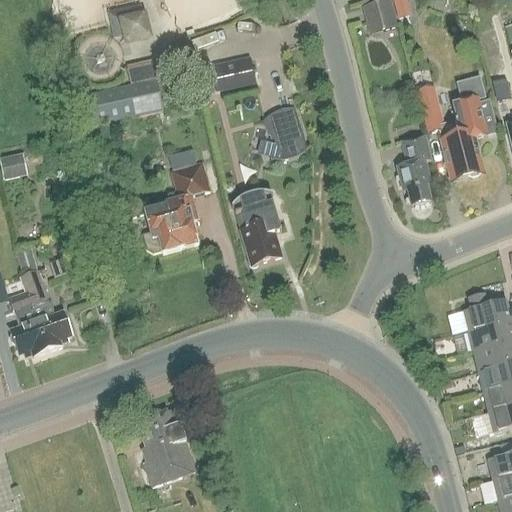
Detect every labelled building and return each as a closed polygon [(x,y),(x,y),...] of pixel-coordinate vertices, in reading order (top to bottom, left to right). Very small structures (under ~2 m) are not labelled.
[(404,0),(397,0),(392,1),(397,21),(409,18),(404,0)] [(390,2),(366,8),(370,22),(379,20),(383,34),(397,30),(390,2)] [(123,43),(151,39),(148,14),(119,18),(123,43)] [(255,86),(249,60),(208,69),(214,95),(255,86)] [(434,89),(417,93),(428,136),(440,133),(453,185),(471,180),(474,181),(481,180),(483,177),(486,176),(477,141),(488,138),(479,103),(484,102),(479,80),(456,86),(461,106),(452,108),(455,123),(443,126),(434,89)] [(155,82),(79,99),(86,131),(163,114),(155,82)] [(268,163),(278,164),(282,164),(285,163),(287,163),(293,160),(297,159),(302,156),(307,152),(310,150),(309,148),(305,152),(295,116),(260,126),(274,148),(279,163),(269,161),(268,163)] [(408,167),(398,170),(404,194),(409,193),(412,207),(416,207),(420,208),(424,207),(427,204),(431,203),(427,187),(432,186),(426,164),(432,162),(426,138),(402,144),(408,167)] [(26,179),(22,157),(0,161),(0,171),(2,183),(26,179)] [(193,200),(210,194),(203,167),(171,175),(178,201),(168,204),(170,208),(145,214),(151,236),(143,238),(147,253),(154,257),(162,255),(162,256),(199,247),(194,225),(199,223),(193,200)] [(236,218),(239,217),(247,214),(252,231),(241,234),(251,269),(253,269),(282,260),(275,236),(281,234),(273,205),(265,207),(262,197),(267,197),(272,198),(272,197),(267,196),(262,196),(258,196),(255,196),(252,197),(250,197),(247,198),(245,199),(243,201),(240,202),(238,204),(236,205),(233,208),(232,210),(233,211),(233,210),(236,218)] [(13,252),(21,278),(36,273),(28,247),(13,252)] [(72,259),(48,266),(53,280),(76,273),(72,259)] [(37,274),(20,280),(25,295),(47,356),(62,351),(60,345),(71,341),(67,329),(68,324),(67,321),(63,319),(62,315),(53,318),(37,274)] [(47,356),(25,295),(8,301),(19,331),(9,334),(11,339),(10,342),(11,346),(14,348),(18,360),(31,355),(33,361),(47,356)] [(482,296),(466,300),(470,313),(485,309),(482,296)] [(511,324),(511,312),(508,314),(505,304),(485,309),(470,313),(463,315),(468,335),(511,324)] [(511,324),(468,335),(473,356),(511,345),(511,324)] [(511,345),(473,356),(478,376),(511,367),(511,345)] [(511,367),(478,376),(483,396),(511,388),(511,367)] [(488,416),(511,410),(511,388),(483,396),(488,416)] [(511,410),(488,416),(493,437),(511,432),(511,410)] [(142,465),(151,490),(195,474),(184,444),(178,427),(182,426),(177,412),(166,416),(165,414),(135,425),(144,451),(141,453),(145,465),(142,465)] [(492,484),(511,478),(511,456),(487,463),(492,484)] [(511,478),(492,484),(497,504),(511,500),(511,478)] [(511,511),(511,500),(497,504),(499,511),(511,511)]
